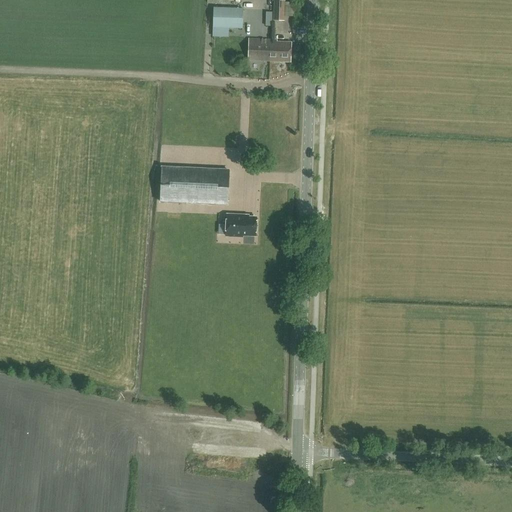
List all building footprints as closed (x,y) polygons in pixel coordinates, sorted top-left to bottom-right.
[(276,0),(274,0),(274,20),(284,21),(284,0),(276,0)] [(213,26),(242,27),(243,8),(213,7),(213,26)] [(290,61),(291,42),(277,42),(277,40),(249,39),(248,60),(290,61)] [(186,147),(172,147),(173,155),(187,155),(186,147)] [(229,170),(162,167),(160,201),(227,204),(229,170)] [(242,234),(255,235),(256,218),(248,218),(248,215),(227,214),(226,236),(242,237),(242,234)]
